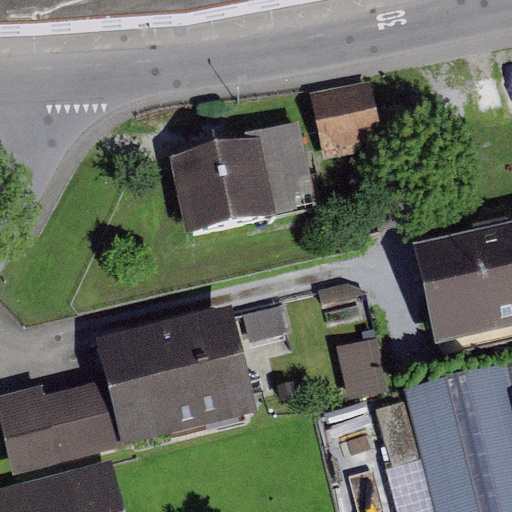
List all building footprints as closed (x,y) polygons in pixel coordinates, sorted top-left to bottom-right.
[(0,0),(0,36),(227,31),(353,0),(0,0)] [(511,75),(470,85),(482,136),(511,129),(511,75)] [(378,83),(319,97),(335,160),(394,146),(378,83)] [(306,128),(177,159),(196,238),(325,207),(306,128)] [(511,228),(420,250),(444,353),(511,337),(511,228)] [(287,308),(250,312),(254,356),(290,353),(287,308)] [(109,374),(1,400),(19,477),(263,418),(237,312),(102,344),(109,374)] [(442,511),(511,511),(511,367),(413,395),(442,511)] [(128,511),(118,467),(0,494),(0,511),(128,511)]
